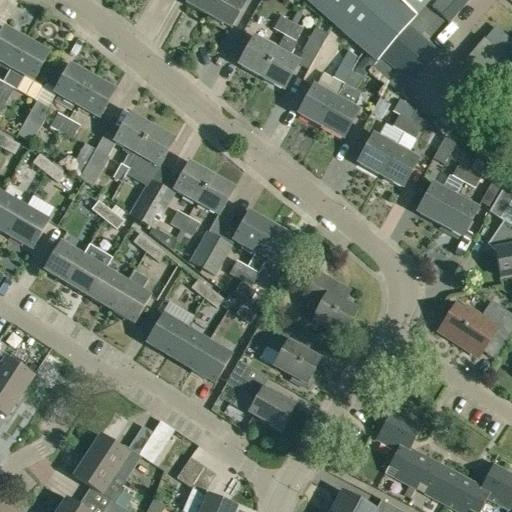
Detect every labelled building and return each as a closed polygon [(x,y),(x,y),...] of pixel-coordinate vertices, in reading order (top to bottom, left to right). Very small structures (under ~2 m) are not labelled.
[(207,16),(216,0),(187,0),(185,4),(207,16)] [(241,0),(216,0),(207,16),(230,29),(245,2),(241,0)] [(306,0),(377,63),(408,27),(431,0),(306,0)] [(455,10),(443,0),(431,0),(408,27),(427,42),(455,10)] [(463,0),(443,0),(455,10),(463,0)] [(273,30),(284,36),(290,24),(279,18),(273,30)] [(276,49),(261,77),(283,90),(299,62),(289,56),(295,47),(292,46),(301,30),(290,24),(284,36),(276,49)] [(313,61),(328,35),(316,27),(301,53),(313,61)] [(427,42),(408,27),(377,63),(370,70),(372,71),(401,96),(438,52),(427,42)] [(0,62),(11,69),(26,41),(4,28),(0,35),(0,62)] [(261,77),(276,49),(254,37),(239,65),(261,77)] [(16,91),(25,77),(33,81),(49,54),(26,41),(11,69),(2,83),(0,87),(0,111),(1,112),(14,90),(16,91)] [(324,74),(316,88),(313,86),(298,113),(321,126),(336,99),(343,85),(350,73),(358,59),(348,51),(333,79),(324,74)] [(76,105),(92,78),(70,65),(54,93),(76,105)] [(350,73),(343,85),(355,92),(362,80),(350,73)] [(114,90),(92,78),(76,105),(99,118),(114,90)] [(336,99),(321,126),(343,139),(359,111),(353,108),(360,94),(343,85),(336,99)] [(415,109),(400,100),(393,113),(399,116),(409,122),(415,109)] [(31,144),(50,111),(37,103),(18,136),(31,144)] [(50,128),(60,134),(68,120),(58,114),(50,128)] [(122,181),(152,127),(129,114),(114,142),(124,148),(122,152),(128,155),(123,166),(121,165),(112,180),(120,184),(122,181)] [(392,128),(403,134),(410,123),(409,122),(399,116),(392,128)] [(80,127),(68,120),(60,134),(72,140),(80,127)] [(410,123),(403,134),(414,141),(422,127),(410,121),(410,123)] [(131,189),(139,175),(138,174),(146,160),(159,167),(175,140),(152,127),(122,181),(120,184),(131,189)] [(380,175),(395,148),(373,136),(358,163),(380,175)] [(19,146),(5,139),(1,146),(0,148),(14,156),(19,146)] [(443,166),(456,145),(444,139),(432,160),(443,166)] [(395,148),(380,175),(403,188),(418,160),(395,148)] [(82,175),(96,183),(109,159),(96,151),(82,175)] [(52,165),(40,155),(33,164),(45,174),(52,165)] [(196,204),(212,176),(189,163),(173,192),(196,204)] [(451,178),(462,183),(469,170),(459,164),(451,178)] [(65,176),(52,165),(46,174),(58,184),(65,176)] [(481,176),(469,170),(462,183),(474,190),(481,176)] [(212,176),(196,204),(218,217),(234,189),(212,176)] [(493,181),(480,203),(491,209),(504,187),(493,181)] [(129,216),(141,223),(162,188),(150,182),(129,216)] [(439,225),(455,196),(432,184),(416,212),(439,225)] [(9,185),(3,196),(3,195),(0,200),(0,230),(9,236),(25,208),(26,208),(32,198),(9,185)] [(491,209),(489,212),(499,220),(500,218),(511,200),(511,191),(505,185),(504,187),(491,209)] [(174,195),(162,188),(141,223),(153,230),(174,195)] [(478,209),(455,196),(439,225),(462,237),(478,209)] [(111,212),(99,202),(99,201),(92,210),(105,221),(111,212)] [(48,221),(26,208),(25,208),(9,236),(32,249),(48,221)] [(124,222),(111,213),(111,212),(105,221),(117,231),(124,222)] [(188,218),(177,212),(169,226),(180,232),(188,218)] [(256,255),(271,227),(249,214),(233,242),(255,255),(256,255)] [(188,218),(180,232),(192,238),(199,225),(188,218)] [(495,250),(500,278),(511,275),(511,226),(500,218),(499,220),(503,222),(487,245),(495,250)] [(265,264),(267,265),(268,262),(278,268),(294,239),(271,227),(256,255),(255,255),(247,268),(240,281),(251,287),(259,275),(265,264)] [(177,237),(167,231),(162,241),(171,248),(177,237)] [(206,233),(189,263),(202,270),(220,240),(206,233)] [(152,244),(140,235),(133,243),(146,253),(152,244)] [(233,247),(220,240),(202,270),(215,278),(233,247)] [(66,284),(82,256),(59,242),(43,270),(66,284)] [(165,255),(152,244),(146,253),(159,263),(165,255)] [(82,256),(66,284),(88,297),(105,269),(82,256)] [(236,262),(229,275),(240,281),(247,268),(236,262)] [(105,269),(88,297),(111,311),(127,283),(105,269)] [(150,296),(142,292),(148,281),(134,273),(128,284),(127,283),(111,311),(134,324),(150,296)] [(343,333),(356,311),(342,303),(347,295),(339,291),(342,287),(317,273),(305,296),(320,305),(313,319),(328,328),(330,326),(343,333)] [(211,290),(198,280),(191,289),(204,299),(211,290)] [(248,291),(240,286),(233,300),(240,304),(248,291)] [(224,300),(211,290),(204,299),(217,309),(224,300)] [(249,325),(256,316),(243,306),(236,315),(249,325)] [(478,357),(493,335),(505,343),(511,332),(511,319),(493,308),(485,320),(466,308),(463,311),(455,306),(438,331),(478,357)] [(275,322),(265,316),(259,327),(270,332),(275,322)] [(170,358),(186,330),(163,317),(147,345),(170,358)] [(319,360),(307,353),(312,342),(298,335),(299,334),(279,323),(266,347),(279,355),(273,366),(305,384),(319,360)] [(186,330),(170,358),(192,371),(208,343),(186,330)] [(208,343),(192,371),(215,385),(231,357),(208,343)] [(0,367),(0,383),(20,397),(33,377),(6,359),(0,367)] [(245,396),(255,401),(249,413),(280,430),(293,406),(244,379),(250,368),(239,362),(226,385),(245,396)] [(20,397),(0,383),(0,412),(7,417),(20,397)] [(421,426),(391,410),(376,441),(396,452),(401,444),(409,448),(421,426)] [(128,450),(130,451),(138,457),(153,434),(143,427),(128,450)] [(123,463),(128,455),(100,437),(87,457),(125,483),(134,470),(123,463)] [(409,448),(401,444),(396,452),(388,468),(397,472),(393,479),(415,491),(433,460),(409,448)] [(121,490),(125,483),(87,457),(73,477),(107,500),(102,509),(107,511),(128,511),(115,504),(123,491),(121,490)] [(460,475),(433,460),(419,485),(426,489),(423,494),(444,506),(460,475)] [(511,502),(511,474),(493,465),(481,486),(490,492),(487,499),(508,511),(511,502)] [(461,475),(445,506),(455,511),(467,511),(468,511),(470,511),(480,511),(490,492),(461,475)] [(376,511),(342,493),(332,511),(376,511)] [(199,511),(234,511),(237,508),(208,495),(199,511)] [(85,511),(65,499),(56,511),(85,511)]
